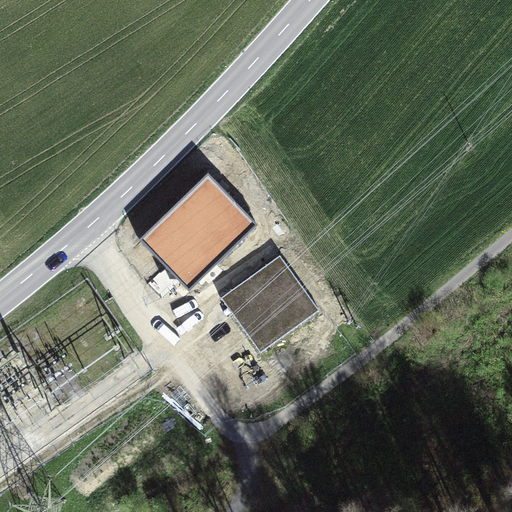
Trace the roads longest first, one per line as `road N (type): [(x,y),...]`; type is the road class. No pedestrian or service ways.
road 1 (secondary): [(79,234),(310,0)]
road 2 (unclassified): [(246,433),(215,414),(79,234)]
road 3 (track): [(242,433),(123,511)]
